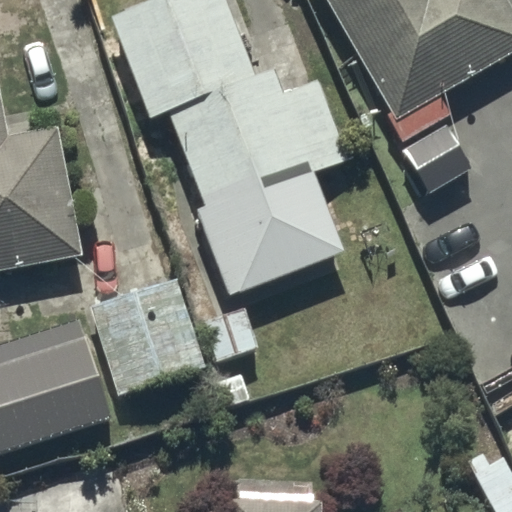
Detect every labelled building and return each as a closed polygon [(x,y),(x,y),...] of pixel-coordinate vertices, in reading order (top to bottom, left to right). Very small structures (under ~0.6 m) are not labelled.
[(224,0),(140,0),(109,12),(148,114),(166,107),(204,200),(196,204),(229,291),(341,249),(311,169),(349,155),(319,76),(284,89),(274,62),(251,71),(224,0)] [(330,0),(393,115),(390,117),(401,138),(450,111),(439,90),(511,49),(511,9),(507,0),(330,0)] [(0,265),(83,250),(58,122),(8,132),(0,88),(0,265)] [(468,186),(442,141),(406,162),(432,206),(468,186)] [(435,246),(467,302),(510,277),(479,221),(435,246)] [(175,275),(90,302),(118,391),(203,364),(175,275)] [(78,317),(0,342),(0,447),(109,413),(78,317)] [(511,511),(511,469),(496,441),(466,457),(495,511),(511,511)] [(320,511),(321,495),(225,492),(223,511),(320,511)]
